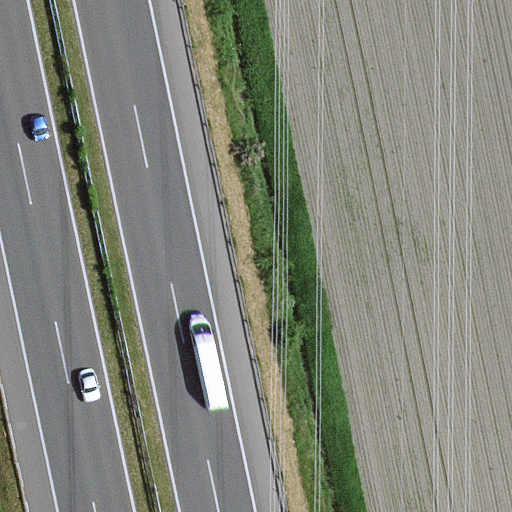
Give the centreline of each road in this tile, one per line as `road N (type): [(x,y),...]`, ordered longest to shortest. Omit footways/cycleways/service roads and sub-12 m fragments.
road 1 (motorway): [(220,511),(114,0)]
road 2 (motorway): [(0,50),(95,511)]
